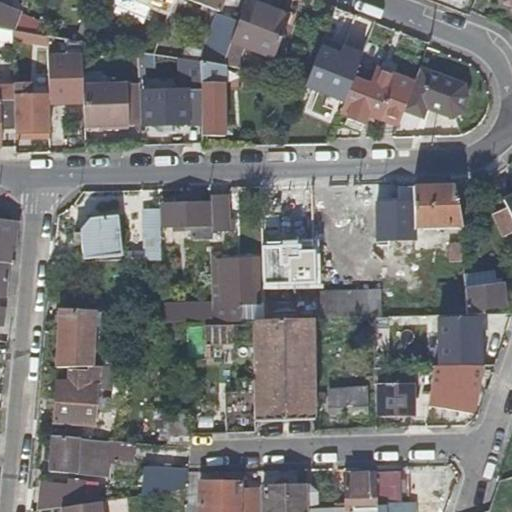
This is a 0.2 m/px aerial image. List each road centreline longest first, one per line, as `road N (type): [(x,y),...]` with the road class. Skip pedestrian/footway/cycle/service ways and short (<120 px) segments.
road 1 (residential): [(42,177),(463,166),(491,149),(511,119)]
road 2 (residential): [(42,177),(5,511)]
road 3 (residential): [(214,454),(485,446)]
road 4 (residential): [(511,92),(501,64),(474,39),(371,0)]
